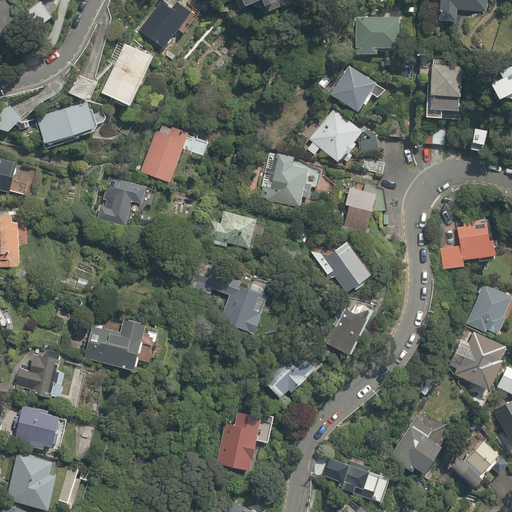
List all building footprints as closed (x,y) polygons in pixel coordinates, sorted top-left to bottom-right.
[(236,0),(242,12),(262,3),(265,9),(280,2),(279,0),(236,0)] [(440,0),(440,20),(458,21),(459,10),(486,12),(486,0),(440,0)] [(191,12),(177,2),(171,11),(163,5),(142,33),(164,49),(191,12)] [(358,17),(357,55),(377,56),(378,49),(399,49),(400,19),(358,17)] [(133,107),(156,56),(128,43),(104,94),(133,107)] [(463,66),(432,65),(431,111),(462,111),(463,66)] [(377,98),(384,89),(354,67),(331,92),(359,113),(374,95),(377,98)] [(511,98),(511,70),(493,81),(503,101),(509,98),(511,98)] [(87,100),(96,81),(79,72),(70,91),(87,100)] [(88,102),(37,117),(45,145),(96,130),(88,102)] [(0,129),(9,132),(21,117),(4,104),(0,110),(0,129)] [(308,147),(316,154),(322,147),(339,162),(363,135),(334,110),(310,137),(314,140),(308,147)] [(482,145),(483,130),(450,126),(448,146),(473,149),(473,144),(482,145)] [(425,129),(424,143),(445,145),(446,131),(425,129)] [(188,140),(161,130),(144,174),(171,184),(188,140)] [(369,140),(357,142),(359,151),(378,148),(375,133),(368,134),(369,140)] [(234,151),(230,162),(247,167),(250,156),(234,151)] [(296,160),(277,156),(267,201),(300,208),(302,197),(308,199),(311,186),(305,185),(309,169),(295,166),(296,160)] [(0,189),(28,196),(34,170),(21,167),(22,164),(0,158),(0,189)] [(363,158),(362,171),(383,173),(385,161),(363,158)] [(142,204),(147,187),(110,176),(98,217),(128,226),(135,202),(142,204)] [(366,189),(352,185),(346,206),(349,207),(344,224),(365,230),(377,189),(367,186),(366,189)] [(212,221),(207,241),(224,246),(225,242),(249,248),(257,218),(224,210),(220,223),(212,221)] [(493,212),(456,217),(461,247),(440,250),(443,270),(466,266),(466,261),(500,256),(493,212)] [(0,266),(21,266),(20,221),(6,221),(6,216),(0,216),(0,266)] [(335,252),(340,258),(329,266),(318,251),(313,254),(329,276),(333,274),(347,294),(373,275),(349,242),(335,252)] [(207,264),(199,283),(229,295),(220,320),(253,333),(255,328),(260,329),(265,317),(260,315),(270,288),(207,264)] [(499,337),(511,302),(511,295),(483,283),(468,325),(499,337)] [(352,313),(346,311),(329,345),(350,355),(373,309),(358,302),(352,313)] [(122,334),(93,327),(85,359),(134,372),(147,323),(126,317),(122,334)] [(473,334),(469,345),(460,342),(453,364),(457,365),(453,377),(494,391),(509,346),(473,334)] [(51,397),(60,354),(48,351),(47,358),(36,355),(32,371),(21,368),(18,385),(35,388),(34,393),(51,397)] [(266,376),(262,381),(282,399),(289,391),(294,395),(323,364),(310,353),(298,365),(291,358),(283,367),(274,359),(262,372),(266,376)] [(55,448),(63,417),(24,407),(17,437),(30,441),(29,444),(40,447),(41,444),(55,448)] [(259,442),(272,443),(276,414),(246,410),(245,419),(230,417),(227,435),(220,434),(216,467),(255,472),(259,442)] [(444,449),(412,427),(390,458),(409,471),(412,466),(426,475),(444,449)] [(497,467),(505,456),(479,434),(464,453),(467,455),(462,461),(459,458),(451,469),(477,490),(487,478),(484,475),(493,464),(497,467)] [(56,462),(18,452),(6,499),(53,510),(61,476),(53,474),(56,462)] [(389,482),(370,475),(373,467),(332,454),(324,477),(342,483),(341,487),(357,492),(359,486),(366,488),(364,494),(383,501),(389,482)] [(370,511),(352,499),(339,511),(370,511)] [(252,511),(231,501),(225,511),(252,511)] [(29,511),(30,510),(4,503),(1,511),(29,511)]
